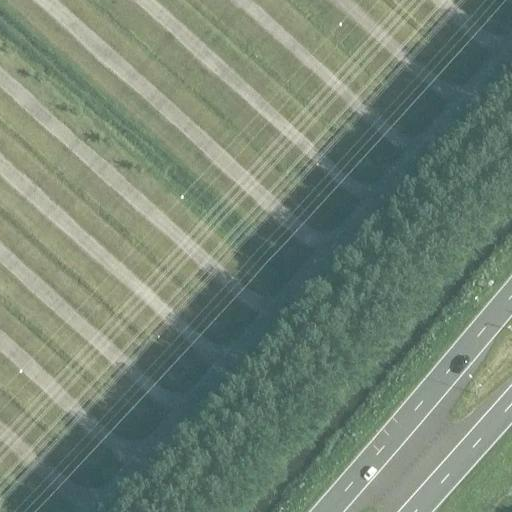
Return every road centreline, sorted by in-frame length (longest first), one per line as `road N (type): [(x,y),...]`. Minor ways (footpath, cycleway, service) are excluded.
road 1 (trunk): [(511,299),(324,511)]
road 2 (trunk): [(416,511),(511,404)]
